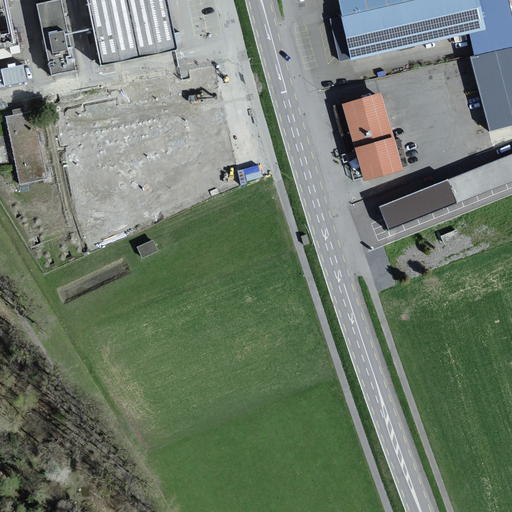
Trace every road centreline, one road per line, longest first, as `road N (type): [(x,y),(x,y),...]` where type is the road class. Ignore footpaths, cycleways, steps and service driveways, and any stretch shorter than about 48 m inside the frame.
road 1 (primary): [(261,0),(371,382),(420,511)]
road 2 (track): [(127,511),(0,275)]
road 3 (unknown): [(91,82),(241,43)]
